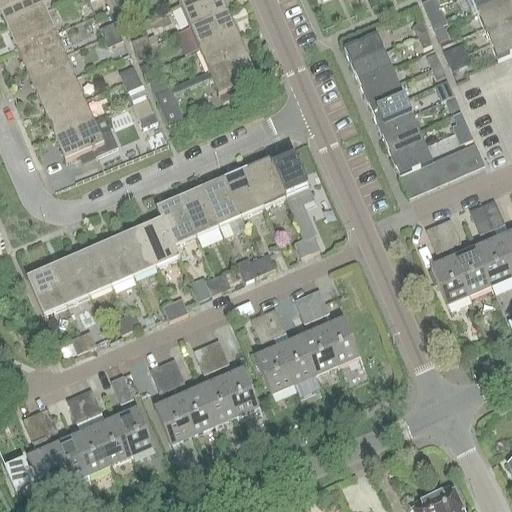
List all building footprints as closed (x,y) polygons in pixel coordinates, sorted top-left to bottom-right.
[(47,15),(40,0),(20,0),(0,8),(0,13),(8,32),(47,15)] [(0,0),(0,8),(20,0),(0,0)] [(113,0),(117,10),(132,3),(130,0),(113,0)] [(176,0),(180,10),(202,0),(176,0)] [(202,0),(180,10),(190,32),(228,15),(221,0),(202,0)] [(511,2),(510,0),(470,0),(478,16),(511,2)] [(511,3),(511,2),(478,16),(485,32),(511,20),(511,3)] [(136,13),(132,3),(117,10),(121,19),(136,13)] [(8,32),(18,55),(56,38),(47,15),(8,32)] [(190,32),(199,54),(238,38),(228,15),(190,32)] [(511,20),(485,32),(491,48),(511,38),(511,20)] [(429,26),(435,37),(444,33),(439,21),(429,26)] [(100,32),(104,42),(119,36),(114,26),(100,32)] [(413,33),(418,45),(427,41),(422,29),(413,33)] [(449,45),(444,33),(435,37),(439,49),(449,45)] [(122,45),(119,36),(104,42),(108,51),(122,45)] [(66,60),(56,38),(18,55),(27,77),(66,60)] [(238,38),(199,54),(209,76),(248,60),(238,38)] [(511,38),(491,48),(498,64),(511,57),(511,38)] [(132,45),(136,55),(151,49),(147,39),(132,45)] [(427,41),(418,45),(423,57),(432,53),(427,41)] [(353,73),(387,58),(380,42),(346,57),(353,73)] [(155,58),(151,49),(136,55),(140,64),(155,58)] [(443,57),(448,68),(458,65),(453,53),(443,57)] [(387,58),(353,73),(360,89),(394,73),(387,58)] [(27,77),(36,98),(75,81),(66,60),(27,77)] [(257,83),(248,60),(209,76),(211,82),(219,99),(220,99),(223,106),(241,98),(238,91),(257,83)] [(427,65),(432,76),(441,72),(436,61),(427,65)] [(458,65),(448,68),(453,80),(463,76),(458,65)] [(119,78),(123,87),(138,80),(134,71),(119,78)] [(441,72),(432,76),(437,88),(446,84),(441,72)] [(360,89),(366,103),(400,88),(394,73),(360,89)] [(209,76),(170,93),(172,99),(211,82),(209,76)] [(142,90),(138,80),(123,87),(128,96),(142,90)] [(85,104),(75,81),(36,98),(46,121),(85,104)] [(151,91),(155,100),(170,93),(166,84),(151,91)] [(400,88),(366,103),(373,119),(407,104),(400,88)] [(169,130),(184,124),(175,103),(172,99),(170,93),(155,100),(160,110),(169,130)] [(441,97),(446,108),(455,104),(451,96),(450,93),(441,97)] [(46,121),(56,143),(95,126),(85,104),(46,121)] [(373,119),(381,136),(415,121),(407,104),(373,119)] [(455,104),(446,108),(450,119),(460,115),(455,104)] [(153,116),(139,122),(143,132),(157,126),(153,116)] [(415,121),(381,136),(388,152),(422,137),(415,121)] [(455,125),(460,137),(469,133),(464,121),(455,125)] [(110,133),(99,138),(95,126),(56,143),(66,166),(79,160),(92,154),(95,161),(96,162),(118,152),(110,133)] [(469,133),(460,137),(464,148),(474,143),(469,133)] [(422,137),(388,152),(394,168),(429,153),(422,137)] [(429,153),(394,168),(401,183),(435,168),(429,153)] [(92,154),(79,160),(82,167),(95,161),(92,154)] [(287,203),(289,202),(307,243),(318,238),(306,211),(315,207),(293,154),(270,164),(287,203)] [(247,174),(264,213),(287,203),(270,164),(247,174)] [(247,174),(225,183),(242,222),(264,213),(247,174)] [(225,183),(203,193),(220,232),(242,222),(225,183)] [(203,193),(180,203),(197,242),(220,232),(203,193)] [(175,252),(197,242),(180,203),(158,212),(162,224),(175,252)] [(482,212),(492,235),(505,229),(495,207),(482,212)] [(480,240),(492,235),(482,212),(471,218),(480,240)] [(162,224),(140,233),(158,273),(180,263),(175,252),(162,224)] [(439,231),(449,253),(460,248),(451,226),(439,231)] [(436,259),(449,253),(439,231),(426,237),(436,259)] [(140,233),(118,243),(135,283),(158,273),(140,233)] [(511,239),(497,246),(511,279),(511,239)] [(313,240),(304,244),(311,258),(319,255),(313,240)] [(118,243),(96,252),(113,292),(135,283),(118,243)] [(303,262),(311,258),(304,244),(296,247),(303,262)] [(491,291),(511,281),(511,279),(497,246),(476,255),(491,291)] [(96,252),(74,262),(91,302),(113,292),(96,252)] [(476,255),(454,265),(469,300),(491,291),(476,255)] [(67,312),(91,302),(74,262),(50,272),(67,312)] [(263,267),(270,282),(281,277),(275,262),(263,267)] [(250,290),(270,282),(263,267),(256,269),(254,265),(242,271),(250,290)] [(432,274),(448,310),(469,300),(454,265),(432,274)] [(45,321),(67,312),(50,272),(28,282),(45,321)] [(224,279),(215,282),(221,297),(231,293),(224,279)] [(212,301),(221,297),(215,282),(205,287),(212,301)] [(198,307),(212,301),(205,287),(204,283),(191,288),(198,307)] [(307,301),(318,324),(330,319),(320,295),(307,301)] [(305,329),(318,324),(307,301),(295,306),(305,329)] [(172,308),(178,322),(187,318),(181,304),(172,308)] [(169,326),(178,322),(172,308),(163,312),(169,326)] [(263,320),(274,343),(287,338),(277,314),(263,320)] [(135,317),(125,322),(131,336),(141,332),(135,317)] [(261,349),(274,343),(263,320),(251,325),(261,349)] [(122,340),(131,336),(125,322),(116,325),(122,340)] [(345,325),(322,335),(338,371),(361,361),(345,325)] [(322,335),(301,344),(316,380),(338,371),(322,335)] [(80,341),(86,355),(96,351),(90,337),(80,341)] [(493,337),(485,341),(491,353),(499,348),(493,337)] [(77,359),(86,355),(80,341),(71,345),(77,359)] [(301,344),(278,354),(295,390),(316,380),(301,344)] [(206,351),(217,375),(229,369),(219,345),(206,351)] [(204,380),(217,375),(206,351),(194,356),(204,380)] [(256,364),(272,400),(295,390),(278,354),(256,364)] [(162,370),(173,394),(185,388),(175,364),(162,370)] [(161,399),(173,394),(162,370),(150,375),(161,399)] [(221,385),(237,421),(260,411),(245,375),(221,385)] [(134,404),(124,381),(111,386),(121,409),(134,404)] [(216,430),(237,421),(221,385),(200,395),(216,430)] [(79,400),(89,423),(102,417),(92,394),(79,400)] [(200,395),(177,404),(193,440),(216,430),(200,395)] [(77,428),(89,423),(79,400),(67,405),(77,428)] [(156,414),(171,450),(193,440),(177,404),(156,414)] [(48,413),(35,419),(45,442),(58,436),(48,413)] [(116,424),(131,460),(154,450),(138,415),(116,424)] [(33,484),(36,482),(43,498),(65,488),(50,453),(45,442),(35,419),(23,424),(33,447),(37,458),(28,462),(34,477),(31,478),(24,464),(7,471),(16,494),(34,486),(33,484)] [(116,424),(94,434),(109,469),(131,460),(116,424)] [(109,469),(94,434),(72,443),(87,479),(109,469)] [(65,488),(87,479),(72,443),(50,453),(65,488)] [(460,511),(450,491),(433,500),(438,511),(460,511)] [(438,511),(433,500),(410,511),(438,511)]
